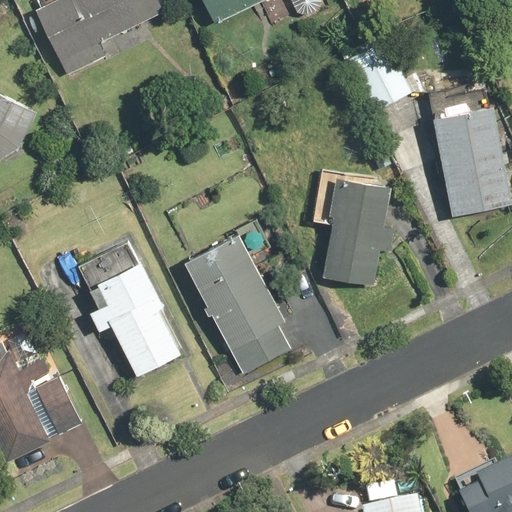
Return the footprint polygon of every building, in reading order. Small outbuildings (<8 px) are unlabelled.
[(0,0),(0,18),(12,8),(5,0),(0,0)] [(165,8),(161,0),(50,0),(37,6),(68,73),(119,49),(111,33),(165,8)] [(260,0),(207,0),(218,21),(260,0)] [(357,69),(377,107),(412,88),(381,29),(342,50),(353,71),(357,69)] [(0,160),(18,149),(37,107),(0,91),(0,160)] [(511,199),(495,103),(435,114),(453,213),(511,202),(511,199)] [(389,175),(322,166),(315,217),(333,219),(326,274),(376,280),(389,175)] [(242,232),(187,260),(243,371),(326,329),(313,303),(285,317),(242,232)] [(100,326),(112,320),(136,372),(183,350),(161,304),(165,302),(144,257),(97,280),(107,301),(92,308),(100,326)] [(3,334),(0,335),(0,449),(4,457),(81,419),(37,330),(9,345),(3,334)] [(481,483),(459,493),(468,511),(511,511),(511,456),(477,473),(481,483)] [(421,511),(417,493),(362,505),(364,511),(421,511)]
